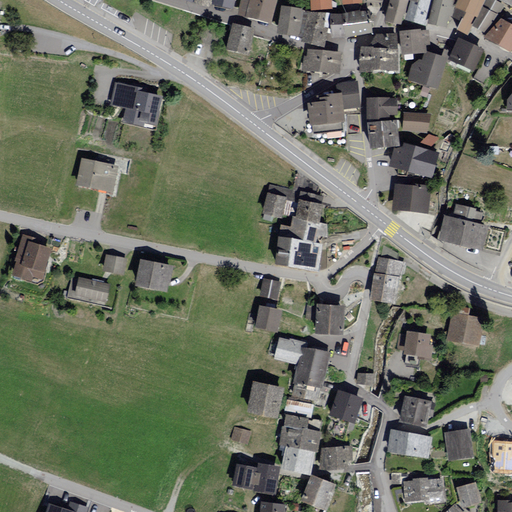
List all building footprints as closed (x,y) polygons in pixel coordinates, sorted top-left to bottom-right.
[(199,0),(198,5),(211,9),(213,0),(199,0)] [(237,0),(216,0),(216,6),(236,9),(237,0)] [(280,0),(278,0),(243,0),(239,16),(274,25),(280,0)] [(333,0),(312,0),(314,12),(335,10),(333,0)] [(384,0),(368,0),(368,9),(384,10),(384,0)] [(410,3),(400,0),(393,0),(386,22),(402,27),(410,3)] [(432,0),(412,0),(408,23),(426,27),(432,0)] [(456,3),(436,0),(432,26),(451,29),(452,18),(455,18),(456,3)] [(488,0),(461,0),(458,9),(459,9),(477,18),(479,19),(488,0)] [(505,7),(490,0),(486,9),(501,16),(505,7)] [(305,11),(284,8),(281,32),(302,34),(305,11)] [(459,9),(455,21),(459,30),(469,35),(477,18),(459,9)] [(499,18),(486,11),(476,28),(489,35),(499,18)] [(347,16),(334,15),(335,38),(349,38),(373,34),(371,13),(347,16)] [(330,16),(310,14),(307,44),(327,46),(330,16)] [(511,26),(504,22),(488,40),(511,52),(511,26)] [(235,26),(229,52),(250,57),(256,31),(235,26)] [(426,32),(402,34),(404,55),(428,52),(426,32)] [(398,35),(379,36),(372,50),(363,50),(363,73),(383,74),(383,72),(401,72),(401,53),(398,35)] [(486,51),(460,41),(452,62),(478,71),(486,51)] [(310,58),(306,58),(305,72),(342,76),(343,53),(310,51),(310,58)] [(427,54),(424,62),(414,67),(411,80),(440,90),(450,59),(427,54)] [(147,90),(116,83),(112,108),(125,111),(123,125),(160,134),(166,98),(146,94),(147,90)] [(358,84),(338,85),(340,95),(343,112),(361,109),(358,84)] [(312,105),(315,128),(347,124),(343,112),(340,95),(322,97),(323,104),(312,105)] [(392,100),(368,101),(369,123),(393,122),(393,117),(400,117),(399,101),(392,102),(392,100)] [(431,116),(407,116),(406,133),(430,134),(431,116)] [(399,123),(371,126),(374,152),(402,149),(399,123)] [(405,152),(397,150),(393,171),(412,176),(418,149),(406,147),(405,152)] [(441,156),(418,149),(412,176),(436,180),(441,156)] [(122,167),(82,161),(77,191),(116,198),(122,167)] [(398,188),(396,214),(432,219),(434,189),(420,188),(420,191),(398,188)] [(328,199),(303,193),(297,219),(322,225),(328,199)] [(268,195),(264,216),(286,221),(291,200),(268,195)] [(456,221),(448,219),(442,244),(487,255),(492,230),(483,228),(485,217),(479,216),(479,212),(459,208),(456,221)] [(283,227),(281,240),(320,247),(321,240),(328,241),(330,226),(322,225),(297,219),(295,219),(293,229),(283,227)] [(48,244),(24,237),(16,265),(18,266),(14,280),(45,289),(54,252),(47,249),(48,244)] [(320,247),(281,240),(277,266),(320,274),(325,248),(320,247)] [(400,256),(383,247),(377,276),(373,304),(398,307),(401,282),(406,265),(399,263),(400,256)] [(129,260),(106,256),(102,275),(126,279),(129,260)] [(177,268),(143,262),(138,290),(172,296),(177,268)] [(121,288),(72,278),(67,304),(116,314),(121,288)] [(282,283),(265,280),(263,298),(280,301),(282,283)] [(348,309),(320,308),(320,339),(348,339),(348,309)] [(283,312),(261,309),(258,332),(280,334),(283,312)] [(456,310),(449,346),(484,352),(488,320),(473,319),(474,313),(456,310)] [(435,338),(410,336),(408,359),(433,361),(435,338)] [(334,355),(293,345),(288,364),(300,368),(294,397),(321,403),(334,355)] [(374,375),(360,373),(359,386),(372,388),(374,375)] [(287,387),(255,382),(250,414),(282,419),(287,387)] [(340,391),(332,416),(359,424),(367,400),(340,391)] [(433,401),(408,397),(404,420),(429,424),(433,401)] [(288,401),(286,413),(313,418),(316,406),(288,401)] [(312,420),(290,416),(288,427),(284,427),(282,452),(285,452),(284,457),(286,458),(284,470),(315,475),(318,453),(321,454),(324,432),(311,429),(312,420)] [(251,431),(234,428),(231,443),(248,446),(251,431)] [(472,431),(446,435),(450,462),(476,458),(472,431)] [(392,432),(389,455),(431,461),(434,438),(392,432)] [(354,447),(324,449),(322,471),(351,468),(350,462),(355,461),(354,447)] [(238,467),(233,485),(277,494),(281,473),(260,469),(259,471),(238,467)] [(393,475),(392,486),(402,486),(403,475),(393,475)] [(415,481),(405,483),(408,504),(426,503),(426,507),(449,506),(447,480),(431,481),(431,478),(415,479),(415,481)] [(312,479),(303,504),(323,511),(327,511),(337,489),(312,479)] [(478,483),(460,489),(466,508),(484,502),(478,483)] [(85,511),(87,504),(69,499),(67,506),(48,501),(44,511),(85,511)] [(511,511),(511,501),(500,501),(500,511),(511,511)] [(469,511),(459,503),(450,511),(469,511)]
